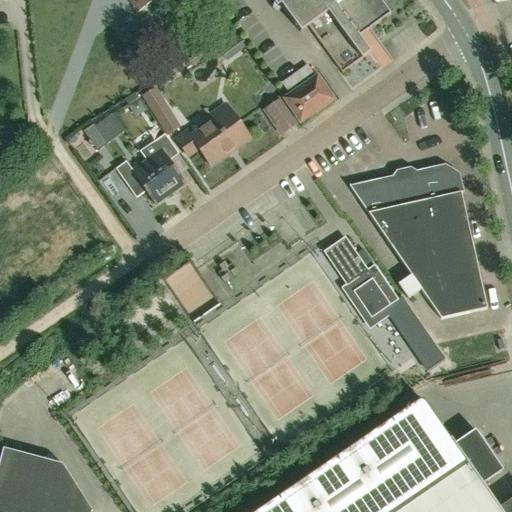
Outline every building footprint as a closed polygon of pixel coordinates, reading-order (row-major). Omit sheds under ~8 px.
[(130,0),(138,10),(151,0),(130,0)] [(275,0),(300,33),(308,27),(341,74),(370,53),(359,38),(390,15),(379,0),(275,0)] [(300,121),(332,99),(317,77),(285,99),(300,121)] [(177,128),(154,90),(144,96),(167,135),(177,128)] [(209,125),(230,153),(250,139),(225,104),(205,119),(209,125)] [(209,125),(191,138),(187,132),(176,140),(188,156),(198,148),(211,166),(230,153),(209,125)] [(97,151),(106,144),(94,126),(84,132),(97,151)] [(140,152),(147,164),(169,195),(185,185),(179,176),(169,162),(178,155),(179,155),(165,135),(154,142),(140,152)] [(154,205),(169,195),(147,164),(134,173),(126,162),(115,169),(135,199),(145,192),(154,205)] [(379,231),(466,219),(461,194),(464,193),(463,192),(460,193),(460,191),(456,176),(444,168),(414,175),(411,173),(409,176),(401,178),(397,176),(395,179),(356,188),(356,187),(352,188),(350,186),(349,187),(379,231)] [(486,310),(466,219),(379,231),(410,276),(398,285),(408,299),(420,291),(440,320),(486,310)] [(371,319),(385,309),(398,300),(374,265),(367,270),(345,238),(325,252),(371,319)] [(190,313),(217,301),(200,264),(173,276),(190,313)] [(388,355),(400,348),(385,324),(373,332),(388,355)] [(494,419),(511,405),(511,404),(505,395),(486,409),(494,419)] [(421,397),(252,511),(511,511),(511,500),(499,509),(465,461),(421,397)] [(91,511),(61,464),(2,449),(0,456),(0,511),(91,511)]
